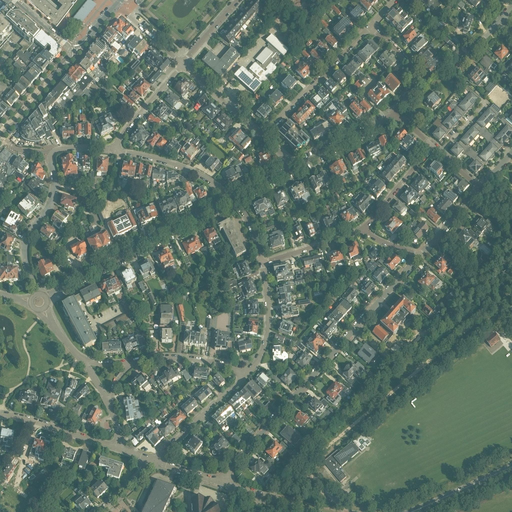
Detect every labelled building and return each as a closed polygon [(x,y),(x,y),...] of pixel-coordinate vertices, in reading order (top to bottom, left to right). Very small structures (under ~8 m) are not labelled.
[(32,0),(57,22),(74,0),(32,0)] [(80,24),(93,3),(88,0),(74,19),(80,24)] [(371,7),(372,6),(366,0),(360,0),(359,2),(360,4),(368,11),(371,8),(371,7)] [(441,5),(441,4),(436,1),(436,0),(435,0),(421,0),(421,1),(421,2),(420,3),(420,4),(422,6),(423,6),(425,5),(429,8),(431,6),(436,11),(441,5)] [(363,16),(366,13),(354,2),(352,5),(356,9),(350,14),(346,10),(342,14),(349,21),(351,19),(352,20),(353,19),(357,23),(359,23),(361,21),(360,19),(363,16)] [(255,15),(263,6),(253,3),(251,5),(250,5),(248,7),(255,15)] [(341,13),(333,5),(331,8),(333,11),(332,12),(334,14),(336,13),(339,16),(341,13)] [(250,20),(255,15),(248,7),(245,10),(246,11),(243,14),(250,20)] [(16,11),(15,10),(14,10),(12,9),(11,9),(9,10),(7,11),(1,18),(0,17),(0,18),(0,17),(0,26),(9,34),(10,33),(14,29),(14,30),(14,29),(16,31),(19,34),(21,36),(22,36),(24,39),(25,39),(24,40),(31,46),(31,47),(34,43),(38,39),(42,34),(41,34),(16,11)] [(400,15),(402,13),(400,10),(397,12),(395,10),(386,19),(391,24),(400,15)] [(245,26),(250,20),(243,14),(241,17),(240,16),(237,19),(245,26)] [(402,17),(400,15),(391,24),(390,24),(394,28),(394,27),(396,29),(405,20),(407,18),(405,15),(402,17)] [(461,22),(470,25),(473,18),(462,15),(461,18),(462,18),(461,22)] [(240,32),(245,26),(237,19),(235,22),(236,23),(233,26),(240,32)] [(326,29),(328,26),(321,19),(318,22),(325,29),(326,29)] [(337,25),(346,34),(350,31),(351,31),(353,30),(353,28),(343,19),(337,25)] [(112,27),(106,34),(114,40),(116,41),(119,40),(120,42),(123,39),(126,42),(133,33),(119,20),(118,21),(112,27)] [(405,20),(396,29),(401,34),(412,23),(410,20),(407,22),(405,20)] [(461,22),(459,21),(457,20),(456,23),(460,25),(459,28),(464,30),(463,33),(467,34),(467,31),(468,32),(470,25),(461,22)] [(441,30),(445,26),(440,22),(437,26),(441,30)] [(344,37),(346,34),(337,25),(331,31),(341,40),(343,40),(344,39),(344,37)] [(0,41),(1,42),(2,42),(9,34),(0,26),(0,41)] [(235,38),(240,32),(233,26),(230,29),(229,28),(227,31),(235,38)] [(332,35),(326,29),(325,29),(323,32),(328,36),(324,40),(325,41),(328,43),(333,49),(333,48),(334,49),(335,49),(337,47),(336,47),(336,46),(336,45),(338,43),(331,37),(332,35)] [(230,44),(235,38),(227,31),(224,34),(225,34),(222,38),(225,40),(230,44)] [(408,45),(416,37),(410,32),(403,38),(406,41),(405,41),(404,43),(406,46),(407,46),(408,45)] [(38,39),(34,43),(38,47),(40,49),(43,51),(45,52),(53,60),(60,52),(60,51),(59,50),(60,49),(59,49),(59,50),(56,47),(56,46),(56,47),(53,44),(53,43),(53,44),(50,41),(50,40),(49,41),(46,38),(47,38),(46,38),(42,35),(42,34),(38,39)] [(106,34),(102,39),(103,40),(102,41),(106,44),(106,43),(111,47),(115,42),(114,40),(106,34)] [(425,46),(428,43),(425,40),(425,39),(421,35),(416,40),(417,42),(412,47),(412,48),(411,49),(412,50),(412,51),(414,53),(415,53),(416,54),(417,53),(419,51),(420,53),(424,50),(422,48),(425,45),(425,46)] [(135,52),(143,43),(142,43),(140,40),(138,40),(138,41),(134,37),(130,43),(131,44),(128,47),(130,49),(129,51),(132,54),(135,52)] [(25,52),(25,53),(29,48),(31,47),(31,46),(24,40),(19,45),(23,48),(22,50),(25,52)] [(99,42),(94,47),(103,55),(105,56),(104,56),(106,57),(108,60),(109,60),(112,57),(113,57),(114,55),(115,54),(112,51),(111,50),(108,48),(108,49),(105,46),(104,47),(99,42)] [(325,49),(321,45),(318,42),(313,47),(313,48),(314,48),(323,57),(328,52),(330,50),(326,47),(325,49)] [(365,50),(372,57),(375,60),(376,58),(373,55),(375,53),(379,50),(371,43),(370,42),(369,42),(367,44),(367,45),(368,46),(365,50)] [(31,47),(29,48),(32,51),(35,54),(36,53),(50,65),(54,60),(53,60),(45,52),(43,51),(40,49),(38,47),(34,43),(31,47)] [(143,43),(135,52),(133,54),(137,57),(138,55),(141,57),(144,54),(145,55),(150,50),(146,47),(146,46),(146,45),(144,43),(143,43)] [(252,92),(286,54),(273,43),(269,48),(267,46),(265,48),(262,45),(240,70),(247,76),(241,82),(252,92)] [(89,53),(91,54),(92,56),(97,60),(104,66),(109,60),(108,60),(106,57),(104,56),(105,56),(103,55),(94,47),(89,53)] [(505,50),(501,47),(499,50),(497,52),(495,55),(491,59),(495,62),(498,58),(501,61),(505,56),(507,58),(510,55),(508,54),(508,53),(507,53),(508,52),(505,50)] [(221,79),(240,56),(232,48),(220,62),(210,53),(211,52),(202,62),(221,79)] [(318,62),(323,57),(314,48),(313,48),(311,50),(314,53),(311,56),(315,59),(313,61),(316,64),(318,62)] [(358,57),(365,64),(365,63),(366,64),(369,62),(368,61),(368,60),(372,57),(365,50),(361,53),(360,52),(359,52),(357,54),(357,55),(358,56),(358,57)] [(418,59),(425,66),(431,60),(433,58),(430,55),(432,53),(429,50),(427,52),(422,56),(421,55),(418,59)] [(36,54),(35,54),(32,51),(29,54),(33,58),(30,61),(43,73),(49,66),(36,54)] [(301,54),(307,59),(310,56),(304,51),(301,54)] [(38,77),(42,73),(28,61),(29,60),(26,58),(23,55),(20,52),(16,56),(22,62),(25,64),(27,66),(31,70),(32,71),(38,77)] [(150,65),(158,56),(153,52),(145,60),(150,65)] [(85,61),(102,76),(105,72),(107,69),(104,66),(97,60),(92,56),(91,54),(85,61)] [(382,68),(391,58),(390,56),(389,57),(387,54),(377,63),(382,68)] [(11,60),(16,64),(23,70),(24,69),(27,66),(25,64),(22,62),(16,56),(15,55),(11,60)] [(157,68),(161,64),(163,61),(164,61),(158,56),(150,65),(148,68),(150,69),(152,67),(155,70),(157,68)] [(362,78),(365,75),(364,75),(364,74),(362,73),(361,74),(360,73),(360,72),(358,70),(363,65),(358,60),(356,58),(355,57),(352,60),(353,61),(349,65),(361,77),(362,78)] [(431,60),(425,66),(423,68),(426,71),(424,73),(428,77),(430,75),(441,64),(437,60),(434,57),(433,58),(431,60)] [(493,69),(496,66),(486,57),(480,64),(486,69),(484,72),(487,74),(489,71),(488,70),(490,67),(493,69)] [(391,58),(382,68),(384,70),(386,68),(389,70),(390,69),(391,71),(396,66),(395,64),(396,63),(393,60),(391,58)] [(30,70),(29,71),(27,70),(26,71),(25,70),(24,71),(23,70),(16,64),(11,60),(7,64),(17,73),(18,72),(21,74),(22,74),(25,76),(23,78),(31,85),(38,77),(32,71),(30,70)] [(102,76),(85,61),(84,60),(82,62),(83,63),(82,64),(81,63),(81,64),(82,64),(97,78),(99,79),(102,76)] [(511,62),(509,60),(502,67),(510,75),(511,73),(511,62)] [(141,64),(137,61),(130,68),(134,72),(141,64)] [(157,68),(163,73),(170,66),(165,61),(164,62),(163,61),(161,64),(157,68)] [(304,69),(309,75),(311,73),(311,72),(314,69),(311,67),(307,62),(306,62),(305,61),(302,64),(303,65),(301,67),(304,69)] [(97,78),(82,64),(81,64),(81,65),(80,66),(79,65),(78,67),(79,68),(88,77),(94,81),(95,79),(96,80),(97,78)] [(361,77),(349,65),(346,69),(346,68),(344,67),(341,70),(343,72),(350,79),(351,80),(354,77),(353,76),(353,75),(355,73),(357,75),(360,78),(361,77)] [(72,72),(88,87),(93,81),(87,76),(83,73),(76,67),(72,72)] [(307,77),(309,75),(304,69),(301,67),(299,69),(298,68),(296,71),(297,73),(304,80),(307,76),(307,77)] [(134,72),(139,76),(143,71),(139,68),(134,72)] [(153,85),(163,73),(157,68),(155,70),(149,77),(145,74),(143,76),(153,85)] [(472,73),(480,79),(484,75),(476,68),(472,73)] [(86,89),(88,87),(72,72),(66,78),(74,85),(82,92),(85,95),(88,98),(91,94),(86,89)] [(339,73),(333,79),(341,86),(346,81),(345,80),(345,79),(339,73)] [(478,87),(482,82),(480,79),(472,73),(468,77),(471,80),(470,81),(472,83),(473,82),(475,84),(478,87)] [(393,93),(400,87),(394,81),(397,79),(392,74),(388,78),(389,78),(384,83),(393,93)] [(23,88),(25,90),(26,91),(31,86),(23,79),(23,78),(19,76),(18,77),(22,81),(19,84),(23,88)] [(74,85),(66,78),(61,84),(73,95),(78,99),(79,100),(85,95),(82,92),(74,85)] [(293,89),(294,88),(297,84),(289,78),(282,86),(286,89),(284,91),(287,94),(289,92),(289,93),(292,89),(293,89)] [(136,83),(139,86),(146,92),(150,88),(143,81),(140,79),(136,83)] [(181,83),(180,85),(186,91),(188,89),(190,90),(193,87),(191,86),(184,79),(181,82),(181,83)] [(0,99),(9,90),(10,89),(8,88),(8,87),(5,85),(4,84),(0,80),(0,99)] [(496,87),(498,85),(498,84),(493,80),(491,83),(489,85),(485,89),(490,93),(496,87)] [(359,81),(354,85),(359,89),(363,85),(359,81)] [(11,88),(21,97),(26,91),(25,90),(24,90),(19,86),(20,86),(16,82),(16,83),(16,84),(16,85),(15,83),(11,88)] [(334,86),(330,82),(325,87),(331,93),(332,94),(335,92),(337,90),(338,89),(335,85),(334,86)] [(145,96),(147,94),(147,93),(146,92),(139,86),(136,83),(131,88),(134,91),(136,93),(136,92),(142,97),(143,95),(144,96),(145,96)] [(390,93),(380,83),(378,85),(379,86),(375,90),(374,89),(371,92),(372,93),(368,97),(377,106),(390,93)] [(75,102),(78,99),(73,95),(61,84),(58,87),(65,93),(75,102)] [(182,97),(182,96),(183,98),(188,93),(186,91),(180,85),(179,85),(177,87),(176,87),(175,89),(175,90),(174,90),(182,97)] [(465,101),(473,108),(474,107),(474,106),(474,105),(474,104),(476,101),(477,101),(478,100),(477,100),(479,97),(467,86),(464,89),(469,96),(465,101)] [(75,102),(65,93),(58,87),(56,90),(62,95),(65,98),(67,100),(72,104),(75,102)] [(103,91),(110,96),(112,94),(106,88),(103,91)] [(136,103),(137,102),(137,101),(140,99),(133,93),(134,92),(129,88),(127,90),(129,92),(127,95),(129,98),(135,104),(136,103)] [(324,104),(329,100),(326,98),(328,96),(323,89),(319,93),(320,93),(318,95),(320,97),(319,98),(324,104)] [(19,98),(9,90),(0,99),(0,100),(10,109),(19,98)] [(67,100),(65,98),(62,95),(56,90),(53,92),(70,108),(73,105),(72,104),(67,100)] [(66,112),(70,108),(53,92),(49,97),(66,112)] [(276,106),(284,98),(276,92),(269,100),(273,103),(271,105),(274,108),(276,106)] [(438,107),(436,106),(441,102),(438,98),(441,95),(438,92),(424,104),(427,108),(429,106),(432,109),(433,108),(434,110),(438,107)] [(176,101),(170,95),(165,101),(173,108),(179,101),(177,99),(176,101)] [(204,98),(202,96),(196,103),(198,105),(196,107),(199,109),(201,107),(201,108),(207,101),(206,100),(207,100),(205,98),(204,98)] [(358,118),(363,114),(357,107),(356,107),(359,104),(356,101),(355,100),(355,99),(356,98),(353,96),(349,99),(352,103),(350,105),(352,107),(350,109),(354,114),(352,116),(356,120),(358,118)] [(62,117),(64,114),(66,112),(49,97),(45,102),(55,111),(62,117)] [(134,105),(124,97),(122,100),(120,102),(129,111),(131,108),(132,109),(133,108),(133,106),(134,105)] [(310,101),(318,110),(323,105),(316,97),(314,99),(314,98),(310,101)] [(364,104),(362,105),(356,98),(355,99),(355,100),(356,101),(359,104),(356,107),(357,107),(363,114),(364,115),(366,113),(367,114),(370,111),(372,109),(365,101),(363,103),(364,104)] [(0,100),(0,120),(9,110),(10,109),(0,100)] [(472,109),(473,108),(465,101),(461,106),(453,101),(451,104),(463,115),(465,113),(466,114),(467,112),(466,112),(469,109),(470,110),(471,110),(472,109)] [(53,126),(62,117),(55,111),(45,102),(45,103),(44,103),(43,104),(43,105),(43,106),(44,106),(42,107),(48,117),(53,126)] [(207,116),(214,108),(212,106),(212,105),(210,103),(210,104),(209,103),(202,111),(207,116)] [(345,118),(342,115),(336,109),(333,105),(330,103),(329,104),(324,109),(326,111),(329,108),(333,113),(334,111),(336,113),(328,121),(336,129),(337,129),(338,129),(339,128),(339,126),(341,125),(342,126),(345,123),(343,120),(345,119),(345,118)] [(171,112),(162,104),(160,106),(159,106),(158,107),(158,108),(158,109),(166,116),(167,116),(171,112)] [(312,116),(314,114),(316,112),(315,110),(308,104),(305,107),(303,109),(304,109),(310,115),(311,114),(312,116)] [(461,117),(463,115),(451,104),(448,107),(454,114),(449,119),(457,126),(458,125),(459,124),(458,122),(458,121),(460,119),(461,119),(462,118),(461,117)] [(264,120),(271,112),(264,105),(256,113),(257,114),(256,116),(260,120),(262,118),(264,120)] [(346,111),(340,105),(336,109),(342,115),(345,118),(348,115),(345,112),(346,111)] [(498,114),(501,111),(494,105),(491,108),(498,114)] [(48,117),(42,107),(42,106),(39,110),(44,119),(45,118),(47,121),(46,121),(52,132),(55,131),(53,126),(48,117)] [(214,108),(207,116),(213,120),(219,112),(219,111),(217,109),(216,109),(214,108)] [(482,115),(489,123),(494,118),(501,122),(504,119),(498,114),(491,108),(489,110),(487,111),(488,111),(486,114),(485,114),(484,114),(483,114),(482,114),(482,115)] [(166,116),(158,109),(157,109),(156,111),(154,114),(161,119),(162,118),(164,119),(166,116),(167,117),(167,116),(166,116)] [(310,115),(304,109),(303,109),(301,111),(298,114),(306,122),(308,120),(310,118),(309,116),(310,115)] [(47,132),(49,131),(43,120),(44,119),(39,110),(36,113),(47,132)] [(48,141),(51,140),(47,132),(36,113),(33,116),(45,137),(48,141)] [(220,127),(227,119),(225,117),(225,116),(223,115),(222,115),(222,114),(215,122),(214,123),(216,125),(217,124),(220,127)] [(306,122),(298,114),(296,116),(295,117),(295,116),(294,116),(292,117),(292,118),(293,119),(292,120),(301,127),(303,125),(305,123),(306,122)] [(475,126),(488,137),(490,134),(485,127),(489,123),(482,115),(480,117),(480,118),(480,119),(481,120),(478,123),(478,122),(476,123),(477,124),(475,126)] [(45,137),(33,116),(29,120),(34,129),(36,132),(38,131),(39,133),(37,134),(40,140),(45,137)] [(99,121),(100,121),(95,123),(97,128),(98,131),(99,133),(101,137),(102,136),(103,136),(104,136),(105,135),(107,134),(108,134),(109,133),(110,133),(114,131),(112,127),(115,126),(115,125),(116,125),(116,124),(116,123),(116,122),(115,121),(114,121),(113,121),(112,121),(110,116),(99,121)] [(164,124),(151,116),(148,121),(161,129),(163,126),(165,128),(166,127),(168,129),(170,126),(165,123),(164,124)] [(227,119),(220,127),(221,128),(220,128),(222,131),(223,130),(225,131),(232,124),(230,122),(230,121),(228,119),(227,120),(227,119)] [(456,127),(457,126),(449,119),(445,123),(437,119),(435,122),(447,133),(449,131),(450,131),(451,130),(450,130),(453,127),(454,127),(455,127),(456,127)] [(506,129),(502,134),(509,141),(511,139),(511,138),(511,137),(510,136),(511,134),(511,126),(505,120),(504,119),(501,122),(506,129)] [(32,130),(34,129),(29,120),(22,128),(21,129),(21,134),(22,134),(23,133),(24,135),(32,130)] [(321,126),(325,135),(330,132),(325,122),(321,124),(322,126),(321,126)] [(445,135),(447,133),(435,122),(432,125),(438,131),(433,137),(437,140),(436,140),(441,144),(442,142),(443,141),(443,140),(442,139),(444,136),(445,137),(446,136),(445,135)] [(298,137),(291,132),(295,128),(289,123),(279,135),(281,137),(280,138),(283,141),(284,140),(290,145),(289,146),(293,149),(294,148),(296,150),(299,147),(301,148),(304,144),(305,146),(309,142),(301,134),(298,137)] [(68,138),(68,126),(68,124),(65,125),(65,126),(65,129),(60,129),(60,130),(60,134),(61,135),(63,135),(63,139),(67,139),(68,138)] [(320,127),(319,124),(313,127),(314,127),(314,128),(315,130),(320,138),(325,135),(321,126),(320,127)] [(466,133),(473,140),(478,135),(485,140),(488,137),(475,126),(473,128),(473,127),(472,128),(472,129),(470,132),(469,132),(468,131),(467,132),(466,132),(466,133)] [(315,130),(314,128),(314,127),(308,130),(310,133),(314,141),(320,138),(315,130)] [(135,144),(137,142),(143,134),(144,133),(145,132),(140,128),(134,136),(131,139),(131,141),(135,144)] [(41,141),(40,140),(37,134),(39,133),(38,131),(36,132),(34,129),(32,130),(24,135),(25,136),(24,137),(23,138),(26,140),(29,140),(31,141),(34,141),(36,141),(41,141)] [(237,131),(234,129),(231,133),(234,135),(233,135),(232,135),(231,137),(231,138),(230,138),(231,139),(229,141),(236,147),(244,137),(241,135),(241,134),(241,133),(239,131),(237,131)] [(393,136),(396,138),(395,139),(400,143),(406,136),(404,134),(404,133),(402,131),(401,132),(399,130),(396,133),(396,132),(395,132),(394,133),(393,134),(393,136)] [(143,134),(137,142),(139,144),(138,145),(141,148),(142,146),(148,138),(150,137),(144,133),(143,134)] [(149,145),(149,146),(152,149),(160,139),(159,139),(161,137),(156,133),(147,144),(149,145)] [(464,148),(472,155),(474,152),(469,145),(473,140),(466,133),(464,135),(464,136),(464,137),(465,138),(462,140),(461,140),(461,141),(461,142),(459,144),(464,148)] [(490,134),(488,137),(500,148),(502,146),(503,145),(505,142),(506,142),(507,142),(508,142),(509,141),(502,134),(497,138),(490,134)] [(416,141),(413,139),(412,140),(408,136),(399,146),(402,148),(403,148),(405,150),(406,149),(409,145),(410,146),(411,146),(412,146),(415,143),(416,141)] [(247,140),(244,137),(236,147),(242,153),(244,151),(251,143),(251,142),(249,140),(247,140)] [(390,140),(388,137),(385,138),(384,138),(382,139),(381,140),(379,141),(383,150),(389,147),(387,142),(390,140)] [(488,148),(486,151),(494,158),(495,157),(495,156),(495,155),(494,154),(497,151),(497,152),(498,151),(498,150),(500,148),(488,137),(485,140),(490,146),(488,148)] [(193,145),(192,145),(190,143),(180,154),(180,156),(182,157),(184,157),(185,158),(197,145),(200,140),(198,138),(193,145)] [(162,150),(163,148),(167,143),(161,139),(159,141),(160,142),(156,146),(159,148),(159,149),(160,150),(161,150),(162,150)] [(171,143),(170,143),(165,150),(165,151),(166,153),(168,153),(168,152),(170,154),(174,148),(177,145),(178,143),(176,142),(173,140),(171,143)] [(177,145),(174,148),(170,154),(173,156),(175,154),(176,156),(182,149),(185,146),(185,147),(188,144),(185,142),(183,144),(182,144),(179,142),(178,143),(177,145)] [(376,154),(377,155),(379,154),(378,154),(382,152),(378,145),(379,145),(378,144),(377,143),(376,143),(374,144),(374,145),(372,146),(373,148),(376,154)] [(420,147),(415,143),(412,146),(411,146),(410,146),(409,145),(406,149),(410,152),(408,155),(411,158),(412,156),(414,155),(418,151),(419,152),(422,149),(420,148),(420,147)] [(463,154),(469,158),(472,155),(464,148),(459,144),(457,146),(457,145),(456,146),(456,147),(454,150),(453,150),(453,149),(452,149),(451,149),(451,150),(449,152),(453,155),(454,155),(457,158),(462,153),(463,154)] [(373,148),(372,146),(369,147),(368,147),(367,147),(367,148),(366,149),(370,157),(371,157),(372,159),(373,159),(374,158),(375,157),(377,156),(377,155),(376,154),(373,148)] [(200,150),(195,147),(186,159),(189,162),(200,150)] [(361,167),(363,166),(362,162),(365,161),(362,156),(365,155),(363,151),(360,152),(356,154),(357,155),(355,156),(361,167)] [(474,152),(472,155),(484,166),(486,164),(488,163),(487,162),(489,160),(490,160),(491,160),(492,160),(493,159),(494,158),(486,151),(481,156),(474,152)] [(211,159),(208,156),(205,154),(201,158),(203,161),(207,164),(205,166),(205,167),(207,169),(208,168),(212,172),(215,169),(218,172),(222,166),(219,164),(212,158),(211,159)] [(263,156),(262,154),(258,156),(261,162),(260,162),(260,163),(260,164),(261,167),(263,166),(264,167),(265,168),(265,169),(268,167),(269,166),(268,165),(271,163),(269,158),(268,157),(266,158),(265,155),(263,156)] [(395,159),(394,158),(391,156),(389,154),(387,156),(389,158),(392,160),(402,169),(404,167),(403,167),(406,164),(397,156),(395,159)] [(472,155),(469,158),(474,164),(470,169),(473,173),(477,177),(479,175),(479,174),(479,173),(479,172),(478,172),(481,169),(481,170),(483,169),(482,168),(484,166),(472,155)] [(5,178),(9,182),(10,183),(12,180),(8,178),(14,170),(15,171),(13,174),(14,175),(24,163),(18,159),(19,158),(16,156),(13,156),(7,164),(0,158),(0,167),(2,170),(3,170),(2,177),(5,178)] [(243,159),(246,163),(246,164),(252,161),(249,156),(243,159)] [(348,163),(351,162),(353,167),(351,168),(353,171),(358,169),(357,169),(361,167),(355,156),(353,157),(353,156),(348,158),(349,158),(346,159),(348,163)] [(73,159),(73,158),(62,160),(62,161),(63,166),(68,165),(68,167),(71,166),(72,169),(81,167),(81,164),(77,165),(76,158),(73,159)] [(90,170),(90,159),(90,158),(87,158),(84,158),(84,159),(83,159),(83,160),(80,160),(81,164),(83,164),(83,169),(84,169),(84,171),(87,171),(87,170),(90,170)] [(108,161),(108,160),(104,160),(104,161),(98,160),(97,172),(102,173),(101,176),(106,176),(108,161)] [(402,169),(392,160),(390,163),(391,164),(389,166),(397,173),(400,170),(400,171),(402,169)] [(334,167),(340,178),(347,174),(341,163),(340,162),(338,163),(337,165),(334,167)] [(441,165),(437,162),(436,164),(435,163),(432,166),(430,165),(427,168),(436,176),(435,178),(440,182),(444,177),(441,174),(444,171),(439,167),(441,165)] [(14,175),(22,181),(30,171),(28,170),(29,168),(28,167),(29,167),(29,165),(27,164),(25,165),(24,163),(14,175)] [(129,165),(124,164),(123,171),(122,170),(121,171),(120,178),(124,178),(124,181),(124,183),(122,182),(121,187),(122,189),(126,189),(127,183),(130,165),(129,164),(129,165)] [(68,165),(63,166),(62,167),(63,172),(64,171),(65,176),(70,175),(70,177),(78,175),(83,174),(81,167),(72,169),(71,166),(68,167),(68,165)] [(130,165),(127,183),(130,184),(131,182),(131,180),(134,180),(134,177),(136,167),(132,166),(132,165),(130,165)] [(40,168),(40,166),(38,166),(37,166),(37,167),(36,167),(31,176),(35,178),(34,180),(37,181),(36,182),(41,185),(44,186),(44,182),(45,182),(47,178),(45,177),(42,176),(43,174),(42,173),(43,172),(42,171),(43,170),(40,168)] [(143,180),(145,169),(143,168),(142,166),(139,166),(138,167),(136,176),(136,179),(143,180)] [(243,173),(242,171),(243,170),(241,166),(237,168),(238,169),(234,171),(238,180),(239,179),(241,179),(242,179),(242,177),(245,176),(244,173),(243,173)] [(395,176),(397,173),(389,166),(387,168),(386,167),(384,170),(394,178),(395,177),(395,176)] [(4,185),(5,186),(9,182),(5,178),(2,177),(3,170),(2,170),(0,167),(0,181),(0,182),(2,184),(3,184),(4,185)] [(338,179),(340,178),(334,167),(332,168),(331,167),(330,168),(330,170),(330,171),(330,172),(333,179),(335,180),(336,182),(339,180),(338,179)] [(145,169),(143,180),(149,181),(150,179),(152,169),(151,168),(148,168),(147,169),(145,169)] [(230,173),(228,169),(225,171),(226,174),(225,175),(225,176),(223,177),(225,180),(227,179),(229,184),(235,181),(236,183),(239,181),(238,180),(234,171),(230,173)] [(392,181),(394,178),(384,170),(381,172),(382,173),(380,176),(389,183),(392,180),(392,181)] [(178,183),(179,184),(180,184),(183,179),(178,177),(174,177),(174,176),(173,175),(173,173),(167,173),(167,183),(172,183),(171,186),(174,186),(175,183),(178,184),(178,183)] [(318,179),(322,187),(325,186),(327,189),(331,187),(324,174),(323,173),(321,174),(320,176),(321,177),(318,179)] [(450,186),(446,188),(449,190),(450,189),(454,185),(457,182),(460,184),(463,181),(457,175),(454,178),(452,176),(449,180),(452,183),(450,186)] [(416,182),(423,189),(428,183),(421,177),(416,182)] [(322,187),(318,179),(314,180),(313,179),(312,179),(310,180),(310,181),(316,194),(320,192),(318,189),(322,187)] [(386,189),(376,181),(375,179),(372,182),(370,180),(368,182),(381,194),(386,189)] [(183,185),(185,189),(188,188),(191,189),(188,183),(189,181),(186,180),(183,185)] [(44,191),(36,183),(34,181),(28,186),(26,184),(25,184),(24,183),(23,185),(27,190),(29,188),(38,197),(44,191)] [(368,182),(366,181),(364,183),(368,186),(367,186),(369,188),(367,190),(377,199),(380,195),(381,194),(368,182)] [(457,182),(454,185),(460,191),(459,192),(458,193),(461,196),(466,190),(469,186),(463,181),(460,184),(457,182)] [(419,193),(423,189),(416,182),(412,187),(419,193)] [(298,186),(296,187),(301,198),(303,200),(304,204),(306,203),(307,202),(306,199),(310,197),(308,193),(307,194),(302,184),(299,186),(298,186)] [(296,203),(300,201),(299,199),(301,198),(296,187),(294,188),(294,189),(288,192),(293,202),(295,201),(296,203)] [(188,188),(185,189),(189,197),(194,195),(198,201),(203,199),(204,200),(206,199),(206,197),(207,197),(206,196),(206,195),(206,194),(205,194),(202,188),(199,189),(196,190),(196,191),(193,193),(191,189),(188,188)] [(415,203),(419,198),(417,195),(410,189),(405,194),(412,201),(412,200),(415,203)] [(278,193),(283,204),(289,201),(287,197),(286,198),(283,192),(281,192),(281,191),(278,193)] [(443,196),(453,205),(458,199),(448,191),(446,194),(446,193),(443,196)] [(185,192),(181,194),(180,192),(178,193),(179,195),(185,207),(187,206),(188,208),(192,206),(191,204),(190,202),(190,200),(189,200),(187,197),(188,196),(187,195),(185,192)] [(281,205),(283,204),(278,193),(275,194),(276,195),(274,196),(277,202),(276,203),(278,209),(282,207),(281,205)] [(408,205),(412,201),(405,194),(401,199),(408,205)] [(182,208),(185,207),(179,195),(173,198),(174,201),(174,202),(175,203),(177,207),(178,208),(179,210),(180,212),(184,210),(182,208)] [(357,195),(355,197),(368,209),(370,206),(373,203),(364,195),(360,198),(357,195)] [(69,199),(69,197),(65,196),(64,198),(63,198),(62,203),(62,206),(64,207),(64,209),(68,210),(68,211),(73,213),(76,202),(69,199)] [(24,203),(33,212),(39,206),(30,197),(24,203)] [(355,197),(353,199),(356,202),(353,205),(363,214),(366,211),(368,209),(355,197)] [(165,203),(170,214),(172,212),(174,213),(176,212),(176,211),(176,210),(176,209),(175,208),(173,204),(173,203),(171,199),(165,201),(164,200),(165,203)] [(441,204),(448,210),(452,205),(445,199),(441,204)] [(166,215),(170,214),(165,203),(164,200),(158,203),(164,216),(166,215)] [(269,204),(267,200),(264,201),(253,206),(255,210),(254,211),(255,212),(256,212),(258,216),(259,215),(261,219),(270,216),(270,217),(275,215),(272,209),(270,205),(270,204),(269,204)] [(401,217),(407,210),(398,202),(392,209),(393,209),(392,211),(396,214),(397,213),(401,217)] [(24,203),(18,208),(27,218),(33,212),(24,203)] [(145,209),(149,221),(153,220),(156,221),(157,220),(158,219),(157,215),(158,215),(156,210),(155,210),(154,208),(155,208),(154,204),(149,205),(150,207),(145,209)] [(443,215),(448,210),(441,204),(437,209),(443,215)] [(344,210),(352,222),(354,220),(357,217),(359,216),(357,213),(355,214),(352,209),(350,207),(347,210),(344,206),(345,207),(346,209),(344,210)] [(145,209),(144,207),(133,212),(136,219),(137,219),(137,221),(138,220),(139,222),(140,222),(141,225),(143,226),(145,225),(146,223),(149,221),(145,209)] [(350,223),(352,222),(344,210),(343,211),(340,208),(340,209),(343,212),(339,215),(341,217),(340,217),(346,225),(349,223),(350,223)] [(436,224),(440,219),(435,214),(436,212),(435,211),(432,208),(426,215),(429,218),(436,224)] [(71,216),(64,211),(62,213),(61,212),(60,213),(59,212),(55,217),(64,224),(66,220),(69,222),(73,225),(76,221),(71,217),(71,216)] [(10,212),(6,218),(9,220),(20,226),(22,223),(21,222),(23,219),(10,212)] [(116,215),(125,233),(131,230),(133,233),(137,230),(136,228),(130,215),(127,217),(124,213),(122,213),(121,212),(120,213),(118,213),(116,215)] [(314,225),(312,226),(311,226),(310,225),(306,226),(310,238),(315,236),(315,235),(320,233),(317,224),(319,223),(314,212),(309,214),(311,220),(312,220),(314,225)] [(119,236),(125,233),(116,215),(119,221),(108,226),(114,238),(115,241),(120,239),(119,236)] [(64,224),(55,217),(51,222),(53,224),(52,225),(53,225),(51,227),(59,233),(59,232),(62,235),(64,233),(60,229),(64,224)] [(337,227),(333,218),(327,221),(326,218),(322,220),(324,223),(323,223),(322,224),(324,227),(325,227),(327,232),(332,230),(332,229),(337,227)] [(399,221),(395,218),(392,221),(390,221),(389,223),(389,224),(389,225),(388,224),(387,225),(386,225),(385,226),(385,227),(386,229),(386,230),(389,233),(391,235),(392,235),(395,232),(396,233),(398,231),(397,230),(403,223),(399,220),(399,221)] [(20,226),(9,220),(4,227),(15,233),(17,230),(18,230),(20,226)] [(491,228),(493,225),(488,220),(485,223),(481,220),(479,222),(478,222),(476,224),(476,225),(474,227),(478,231),(476,234),(479,237),(482,234),(482,233),(486,228),(489,230),(490,230),(491,229),(491,228)] [(246,254),(229,222),(222,225),(221,223),(218,224),(219,227),(217,228),(218,230),(219,233),(222,231),(236,259),(246,254)] [(424,234),(418,229),(415,226),(412,224),(407,229),(410,231),(412,229),(414,230),(411,234),(415,237),(413,239),(417,241),(418,240),(419,241),(424,234)] [(422,225),(418,229),(424,234),(429,229),(423,224),(422,224),(422,225)] [(301,230),(299,225),(297,226),(295,227),(297,231),(293,233),(295,238),(294,239),(294,240),(295,241),(296,241),(297,241),(299,240),(300,241),(302,240),(302,239),(303,238),(300,231),(301,230)] [(99,250),(103,248),(97,237),(96,236),(96,234),(92,226),(89,228),(93,235),(91,236),(92,238),(87,240),(92,250),(93,249),(95,253),(99,251),(99,250)] [(49,228),(48,229),(46,227),(44,228),(43,229),(44,230),(41,233),(42,234),(40,236),(44,238),(45,236),(51,241),(53,237),(55,239),(58,234),(49,228)] [(97,237),(103,248),(103,249),(107,247),(107,246),(110,245),(108,241),(110,241),(104,230),(101,232),(101,233),(96,236),(97,237)] [(465,246),(468,249),(478,237),(471,230),(467,234),(464,231),(456,239),(464,247),(465,246)] [(217,240),(213,231),(209,233),(207,232),(204,233),(204,235),(210,247),(214,245),(215,247),(220,244),(218,240),(217,240)] [(270,241),(269,242),(270,246),(269,248),(270,249),(272,250),(272,251),(284,246),(283,242),(284,242),(282,237),(283,237),(281,231),(272,234),(272,236),(269,237),(270,241)] [(0,239),(3,241),(12,246),(16,240),(3,233),(0,237),(0,239)] [(190,242),(189,242),(194,252),(200,249),(195,239),(192,240),(190,241),(190,242)] [(12,246),(3,241),(2,241),(0,240),(0,248),(10,254),(10,253),(11,253),(13,250),(12,249),(11,249),(12,246)] [(77,259),(79,259),(86,256),(86,254),(84,250),(86,249),(84,247),(87,246),(85,242),(71,249),(73,254),(75,255),(77,259)] [(186,243),(186,244),(183,245),(188,256),(191,255),(190,254),(194,252),(189,242),(188,242),(186,243)] [(361,257),(357,245),(347,249),(349,254),(349,255),(350,257),(352,262),(355,260),(354,257),(356,256),(357,259),(361,257)] [(378,253),(372,248),(369,252),(367,255),(375,262),(377,258),(378,259),(382,254),(379,252),(378,253)] [(173,262),(168,252),(166,251),(163,253),(163,254),(161,255),(161,254),(157,256),(158,258),(161,265),(160,266),(162,270),(164,272),(165,271),(164,269),(169,266),(170,267),(174,265),(173,262)] [(340,257),(339,253),(334,254),(335,255),(329,257),(331,264),(328,265),(329,268),(335,267),(335,266),(343,264),(343,261),(342,257),(340,257)] [(7,255),(8,265),(8,267),(8,269),(8,281),(13,281),(18,281),(18,280),(20,280),(20,275),(18,276),(17,269),(10,269),(10,262),(12,262),(12,258),(7,255)] [(397,259),(393,256),(385,265),(392,271),(400,262),(401,261),(401,260),(398,258),(397,258),(397,259)] [(446,268),(451,263),(446,259),(443,256),(441,258),(440,258),(439,259),(439,261),(438,261),(446,268)] [(314,265),(314,266),(315,270),(323,268),(322,263),(323,263),(322,257),(313,259),(314,265)] [(44,264),(43,262),(41,261),(39,263),(39,264),(40,267),(38,267),(40,271),(41,272),(41,273),(40,273),(40,274),(43,278),(43,279),(44,278),(45,278),(46,278),(50,275),(50,274),(53,273),(53,272),(54,272),(52,268),(52,267),(51,265),(50,265),(49,262),(44,264)] [(369,270),(371,268),(376,264),(375,264),(372,261),(369,265),(369,264),(368,264),(367,264),(367,265),(366,265),(368,270),(368,271),(369,270)] [(440,275),(446,268),(438,261),(437,263),(436,263),(435,263),(434,264),(435,265),(434,266),(439,270),(437,272),(440,275)] [(149,262),(148,262),(145,263),(145,264),(145,265),(140,268),(141,269),(139,270),(140,273),(139,273),(141,277),(142,277),(143,279),(145,277),(144,276),(149,273),(149,274),(150,274),(151,277),(155,275),(154,272),(151,266),(153,266),(153,265),(152,262),(151,262),(149,262)] [(238,273),(248,269),(245,263),(235,267),(236,270),(237,270),(238,273)] [(376,265),(376,264),(371,268),(374,271),(384,279),(389,275),(385,272),(386,270),(383,268),(382,269),(381,268),(379,270),(376,268),(376,265)] [(4,269),(0,269),(0,280),(3,280),(3,281),(4,281),(4,282),(6,282),(7,281),(8,281),(8,269),(8,267),(8,265),(4,265),(4,269)] [(292,270),(291,265),(287,266),(274,268),(275,274),(275,273),(275,275),(276,275),(277,280),(277,282),(294,279),(292,274),(289,275),(288,271),(292,270)] [(384,279),(374,271),(371,268),(369,270),(373,274),(373,273),(375,275),(372,278),(376,282),(377,281),(380,284),(384,279)] [(250,275),(248,269),(238,273),(235,274),(237,277),(236,277),(238,280),(240,279),(250,275)] [(131,286),(137,283),(136,281),(131,271),(121,276),(122,279),(121,280),(122,281),(119,282),(121,286),(124,285),(124,284),(124,283),(127,288),(128,290),(132,288),(131,286)] [(431,278),(427,274),(426,274),(425,275),(424,276),(424,277),(422,279),(435,290),(436,288),(434,286),(438,281),(435,279),(433,276),(431,278)] [(108,282),(113,292),(114,294),(118,292),(117,290),(119,290),(121,294),(123,293),(116,278),(112,280),(111,279),(109,280),(108,282)] [(376,289),(372,286),(374,284),(368,278),(363,284),(366,287),(373,293),(376,289)] [(435,290),(422,279),(421,280),(420,281),(419,281),(418,282),(418,283),(423,288),(421,289),(424,291),(425,290),(428,287),(430,289),(430,288),(433,291),(435,290)] [(239,293),(253,287),(251,281),(239,286),(240,288),(241,292),(239,292),(239,293)] [(107,295),(108,297),(114,294),(113,292),(108,282),(102,285),(100,286),(103,292),(105,290),(107,295)] [(277,293),(278,297),(287,295),(289,294),(291,294),(289,286),(281,288),(276,289),(277,293)] [(354,293),(354,292),(355,290),(351,286),(349,288),(350,289),(342,298),(350,305),(352,302),(354,303),(357,300),(355,299),(360,293),(359,293),(356,290),(354,293)] [(180,293),(177,287),(170,290),(174,297),(180,293)] [(253,287),(239,293),(241,297),(238,300),(239,303),(249,299),(248,296),(256,293),(253,287)] [(369,297),(373,293),(366,287),(362,291),(361,291),(359,293),(360,293),(364,297),(366,295),(369,297)] [(100,297),(97,292),(95,288),(81,295),(81,296),(84,301),(86,306),(101,298),(100,297)] [(152,294),(148,295),(154,306),(157,304),(152,294)] [(287,295),(278,297),(279,301),(278,301),(279,305),(284,304),(284,305),(291,303),(290,294),(289,294),(287,295)] [(77,299),(74,301),(76,305),(84,301),(81,296),(76,299),(77,299)] [(407,303),(403,299),(372,333),(385,345),(399,330),(397,328),(401,323),(403,324),(405,321),(404,320),(409,315),(411,316),(416,311),(412,307),(414,305),(409,301),(407,303)] [(337,304),(348,313),(349,312),(349,311),(351,309),(342,300),(337,304)] [(69,321),(81,315),(76,305),(74,301),(61,307),(69,321)] [(346,315),(348,313),(337,304),(335,306),(338,308),(336,311),(343,318),(346,315)] [(175,321),(172,321),(172,306),(160,306),(160,317),(161,317),(161,320),(160,320),(160,330),(162,330),(162,331),(162,342),(172,342),(172,331),(172,327),(175,327),(175,321)] [(293,317),(294,317),(298,316),(297,309),(292,310),(291,307),(285,308),(280,309),(281,314),(280,316),(280,317),(282,319),(293,317)] [(439,311),(435,308),(432,311),(427,307),(422,311),(428,317),(428,316),(431,319),(433,317),(434,318),(439,312),(439,311)] [(343,318),(336,311),(334,313),(331,311),(329,313),(340,322),(341,320),(343,318)] [(338,324),(340,322),(329,313),(327,315),(330,317),(328,320),(335,327),(338,323),(338,324)] [(76,336),(89,329),(81,315),(69,321),(76,336)] [(337,329),(327,320),(323,325),(325,328),(332,334),(334,332),(335,333),(336,333),(337,331),(337,330),(336,329),(337,329)] [(321,326),(324,329),(321,332),(329,340),(332,337),(331,336),(332,334),(325,328),(323,325),(322,325),(318,321),(317,323),(320,326),(321,326)] [(428,333),(435,325),(432,322),(425,329),(428,333)] [(287,325),(282,323),(280,328),(278,328),(278,330),(279,332),(278,332),(288,336),(289,336),(290,337),(292,333),(290,332),(293,326),(287,324),(287,325)] [(194,346),(196,332),(190,331),(190,329),(191,326),(187,325),(186,329),(186,334),(185,334),(184,344),(190,345),(194,346)] [(89,329),(76,336),(84,350),(96,344),(89,329)] [(494,334),(491,330),(490,329),(482,336),(486,340),(485,341),(491,348),(500,340),(494,333),(494,334)] [(207,331),(203,331),(203,333),(196,332),(194,346),(199,347),(199,346),(205,347),(207,336),(206,336),(207,331)] [(230,339),(231,334),(216,333),(215,350),(227,351),(228,345),(228,339),(230,339)] [(128,337),(128,339),(129,339),(129,340),(133,350),(133,351),(136,350),(139,349),(135,339),(134,334),(128,337)] [(325,344),(318,338),(319,338),(316,335),(315,336),(312,334),(311,336),(311,337),(309,339),(311,341),(320,349),(323,346),(325,344)] [(291,341),(286,339),(276,335),(275,340),(275,342),(277,343),(278,341),(283,344),(284,342),(289,344),(290,342),(292,343),(292,344),(293,346),(294,345),(297,341),(292,339),(291,341)] [(135,339),(139,349),(140,350),(146,347),(142,338),(141,336),(135,339)] [(407,350),(411,353),(423,339),(419,336),(407,350)] [(133,350),(129,340),(129,339),(128,339),(123,341),(123,343),(127,352),(128,353),(130,352),(131,351),(133,350)] [(244,344),(246,351),(252,349),(251,345),(252,345),(250,339),(248,340),(248,343),(244,344)] [(303,353),(306,349),(297,341),(294,345),(298,348),(303,353)] [(318,352),(320,349),(311,341),(309,343),(307,341),(305,343),(307,345),(306,346),(309,349),(309,348),(316,354),(318,352)] [(246,351),(244,344),(240,345),(239,342),(237,343),(238,349),(239,349),(240,352),(246,351)] [(281,356),(281,347),(280,347),(280,346),(276,346),(276,345),(273,346),(273,348),(272,348),(273,352),(272,352),(272,354),(273,354),(273,357),(273,358),(273,361),(282,360),(282,365),(288,364),(288,363),(288,356),(284,353),(283,353),(283,355),(281,356)] [(371,350),(366,346),(362,349),(363,350),(358,355),(366,363),(371,357),(373,359),(377,355),(371,350)] [(302,356),(298,353),(296,355),(298,356),(300,358),(307,364),(309,362),(310,362),(311,361),(311,360),(311,359),(312,358),(309,355),(308,357),(304,354),(302,356)] [(303,369),(305,367),(306,367),(307,366),(307,365),(307,364),(300,358),(298,356),(294,360),(297,362),(296,363),(303,369)] [(346,369),(353,376),(355,373),(358,376),(364,369),(358,363),(355,366),(356,367),(356,368),(351,364),(349,366),(346,369)] [(201,379),(202,370),(195,369),(195,374),(194,373),(193,375),(194,376),(194,378),(201,379)] [(354,382),(350,379),(353,376),(346,369),(343,372),(343,373),(341,375),(348,381),(351,385),(354,382)] [(172,370),(167,373),(172,382),(183,375),(187,381),(191,379),(186,370),(181,373),(180,372),(181,371),(180,370),(179,370),(177,370),(173,372),(172,370)] [(202,370),(201,379),(208,380),(209,376),(208,376),(209,371),(202,370)] [(285,375),(292,382),(296,377),(289,370),(285,375)] [(172,382),(167,373),(163,376),(164,377),(160,380),(157,382),(160,386),(161,385),(162,388),(163,388),(164,387),(165,388),(168,386),(167,385),(169,384),(170,387),(174,385),(173,383),(172,382)] [(259,378),(271,389),(272,390),(277,395),(279,393),(277,391),(269,384),(268,383),(271,381),(267,378),(267,377),(265,376),(262,373),(258,377),(259,378)] [(140,389),(142,387),(144,390),(149,385),(150,386),(152,385),(155,388),(157,386),(151,379),(147,382),(141,375),(140,375),(140,374),(139,375),(140,375),(138,376),(137,376),(138,377),(138,378),(132,383),(135,387),(134,387),(137,391),(139,389),(140,389)] [(219,388),(225,383),(218,375),(212,381),(213,381),(209,384),(208,383),(206,384),(212,391),(214,389),(217,386),(219,388)] [(288,386),(292,382),(285,375),(281,380),(288,386)] [(271,389),(259,378),(258,377),(254,382),(258,385),(257,385),(259,386),(268,394),(272,390),(271,389)] [(65,389),(63,394),(62,395),(65,396),(66,394),(70,395),(71,391),(72,389),(75,390),(77,382),(70,380),(67,389),(65,389)] [(57,404),(61,390),(55,388),(56,384),(50,382),(48,389),(50,390),(48,395),(46,396),(45,400),(42,399),(41,405),(45,406),(44,408),(48,409),(49,407),(50,407),(50,408),(53,409),(54,409),(55,408),(57,404)] [(270,399),(262,391),(261,392),(252,383),(244,391),(253,401),(252,401),(254,403),(259,408),(265,414),(274,403),(270,399)] [(340,387),(335,383),(330,388),(338,395),(341,398),(345,393),(347,389),(345,387),(344,388),(342,386),(340,387)] [(75,392),(72,396),(74,398),(78,401),(83,395),(84,397),(89,392),(88,390),(84,386),(77,394),(75,392)] [(200,392),(206,399),(211,394),(208,391),(209,390),(208,388),(207,389),(205,387),(200,392)] [(341,398),(338,395),(330,388),(325,394),(328,397),(326,399),(333,405),(340,398),(341,398)] [(35,397),(36,393),(33,392),(32,391),(31,391),(31,393),(30,394),(30,395),(27,404),(33,406),(33,405),(35,405),(37,402),(38,398),(35,397)] [(201,403),(206,399),(200,392),(194,397),(198,400),(201,403)] [(254,403),(252,401),(244,392),(239,396),(241,398),(246,404),(248,407),(251,405),(254,403)] [(27,404),(30,395),(30,394),(28,393),(27,395),(21,393),(20,397),(20,398),(19,398),(19,400),(19,401),(21,402),(22,403),(23,403),(24,403),(27,404)] [(238,395),(233,400),(234,401),(241,408),(242,409),(244,411),(246,409),(248,407),(246,404),(241,398),(239,396),(238,395)] [(185,403),(186,404),(193,411),(198,407),(195,403),(195,402),(191,397),(185,403)] [(138,401),(134,402),(134,399),(124,401),(123,402),(123,405),(124,405),(124,406),(125,405),(126,411),(140,409),(140,407),(139,407),(138,401)] [(308,406),(316,413),(319,410),(321,411),(323,408),(325,409),(329,404),(323,400),(320,404),(314,399),(313,399),(311,401),(312,401),(308,406)] [(240,419),(242,417),(240,414),(241,414),(243,412),(244,411),(242,409),(241,408),(234,401),(229,405),(235,412),(235,413),(238,416),(240,418),(240,419)] [(193,411),(186,404),(181,409),(183,411),(182,411),(184,413),(185,413),(188,416),(193,411)] [(76,417),(81,407),(77,405),(72,414),(76,417)] [(221,410),(216,414),(217,415),(223,422),(224,423),(226,425),(236,417),(227,406),(222,411),(221,410)] [(96,420),(97,421),(99,417),(100,417),(102,416),(101,414),(102,412),(98,410),(97,408),(95,408),(92,413),(87,410),(86,412),(97,418),(96,420)] [(140,409),(126,411),(127,417),(126,417),(126,418),(125,418),(125,419),(126,419),(126,421),(127,422),(133,421),(133,423),(137,422),(137,420),(142,419),(140,412),(140,411),(140,409)] [(251,419),(253,416),(251,414),(247,410),(245,413),(251,419)] [(97,421),(96,420),(97,418),(86,412),(84,415),(90,418),(87,422),(95,426),(95,424),(96,424),(98,424),(98,423),(97,421)] [(175,417),(181,423),(186,419),(180,413),(175,417)] [(312,421),(314,418),(312,416),(309,418),(306,416),(305,417),(301,414),(294,421),(297,423),(296,425),(299,429),(301,426),(302,427),(304,424),(305,425),(309,422),(310,419),(312,421)] [(224,423),(223,422),(217,415),(212,420),(222,430),(224,428),(222,425),(224,423)] [(176,428),(181,423),(175,417),(170,421),(176,428)] [(246,426),(240,419),(238,421),(244,428),(246,426)] [(164,426),(170,433),(175,429),(169,422),(164,426)] [(170,433),(164,426),(162,424),(159,427),(158,426),(156,427),(165,437),(170,433)] [(142,437),(145,435),(146,436),(149,433),(147,431),(144,428),(135,436),(136,438),(137,439),(137,440),(138,440),(139,440),(140,440),(140,441),(142,440),(143,438),(142,437)] [(285,440),(284,442),(289,447),(291,445),(294,447),(300,439),(298,437),(300,435),(295,430),(292,432),(288,428),(281,436),(284,438),(283,438),(285,440)] [(164,440),(155,429),(146,437),(150,441),(150,442),(155,447),(161,442),(160,442),(163,439),(164,440)] [(2,433),(0,432),(0,438),(1,439),(0,442),(0,441),(0,448),(0,449),(3,447),(3,446),(5,444),(5,443),(7,444),(9,431),(7,431),(2,430),(2,433)] [(3,446),(3,447),(6,447),(5,452),(10,453),(11,448),(12,441),(13,441),(13,438),(16,438),(17,434),(14,433),(10,432),(10,431),(9,431),(7,444),(5,443),(5,444),(3,446)] [(368,441),(366,438),(363,434),(359,438),(357,439),(353,442),(355,444),(353,446),(351,444),(340,454),(337,451),(323,462),(340,483),(346,478),(339,469),(341,467),(359,453),(357,451),(359,450),(361,452),(366,449),(365,448),(366,446),(367,447),(371,444),(368,441)] [(199,441),(201,438),(196,435),(193,439),(191,437),(188,441),(190,442),(186,448),(187,450),(188,452),(190,451),(195,455),(196,453),(198,455),(201,451),(199,450),(200,449),(202,450),(204,447),(205,444),(203,442),(202,444),(199,442),(200,441),(199,441)] [(231,438),(237,444),(241,441),(235,435),(231,438)] [(26,465),(32,467),(35,456),(39,457),(38,460),(44,462),(47,451),(49,451),(50,446),(44,444),(46,440),(41,438),(39,442),(35,441),(33,449),(31,448),(31,449),(28,459),(27,459),(26,465)] [(216,445),(223,451),(226,448),(227,448),(229,447),(228,446),(229,445),(228,444),(226,442),(224,440),(223,440),(222,439),(216,445)] [(280,445),(279,447),(275,443),(274,445),(273,444),(270,447),(278,454),(279,455),(287,447),(282,443),(280,445)] [(219,456),(223,451),(216,445),(212,450),(213,451),(212,452),(212,454),(214,455),(216,455),(217,454),(219,456)] [(276,458),(279,455),(278,454),(270,447),(267,451),(268,451),(266,453),(270,457),(269,458),(266,460),(272,465),(274,462),(272,460),(275,456),(276,458)] [(70,451),(66,450),(62,464),(71,467),(73,462),(76,453),(73,452),(73,451),(70,450),(70,451)] [(90,459),(91,456),(81,453),(80,456),(82,457),(78,469),(85,471),(89,459),(90,459)] [(119,481),(123,467),(101,459),(99,463),(100,464),(100,467),(107,469),(106,471),(109,472),(107,477),(119,481)] [(270,471),(266,467),(265,468),(258,461),(251,469),(255,473),(256,471),(260,474),(261,473),(264,476),(268,471),(270,473),(272,471),(273,472),(276,468),(273,466),(270,471)] [(17,468),(10,463),(2,475),(8,479),(17,468)] [(102,498),(106,495),(104,493),(110,488),(107,485),(107,484),(105,482),(102,480),(89,492),(94,497),(95,496),(98,499),(101,496),(102,498)] [(164,511),(176,488),(158,482),(144,511),(164,511)] [(91,505),(91,504),(87,499),(89,497),(81,492),(76,489),(74,491),(78,494),(83,497),(75,504),(76,504),(74,505),(80,511),(81,511),(82,511),(83,511),(84,511),(83,511),(86,509),(88,507),(91,505)] [(357,498),(352,502),(359,509),(363,506),(357,498)] [(205,500),(205,499),(191,499),(191,500),(191,503),(191,504),(192,507),(191,507),(191,508),(192,508),(192,511),(191,511),(192,511),(191,511),(219,511),(215,504),(214,504),(213,503),(213,502),(208,499),(207,499),(205,500)]
